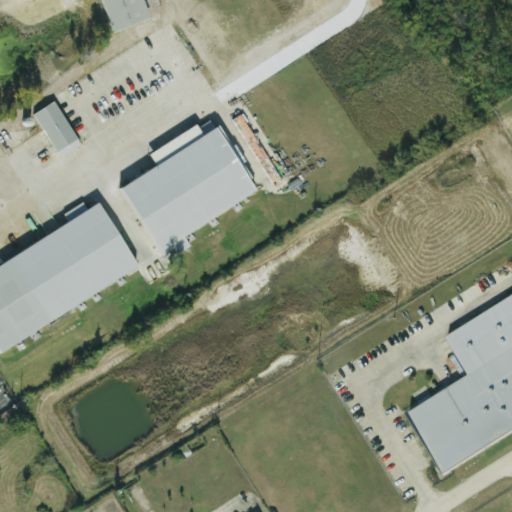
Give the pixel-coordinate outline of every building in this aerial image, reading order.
[(112,31),(100,0),(141,0),(148,17),(112,31)] [(61,158),(33,114),(53,101),(81,145),(61,158)] [(118,188),(215,128),(252,188),(156,248),(118,188)] [(0,262),(95,203),(133,264),(0,347),(0,262)] [(415,409),(449,470),(511,434),(511,298),(449,333),(473,377),(415,409)]
